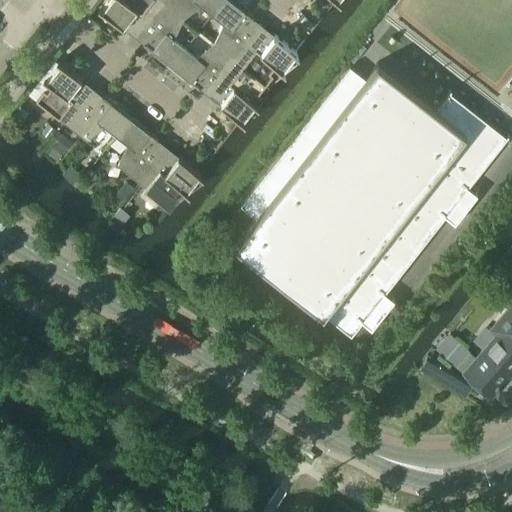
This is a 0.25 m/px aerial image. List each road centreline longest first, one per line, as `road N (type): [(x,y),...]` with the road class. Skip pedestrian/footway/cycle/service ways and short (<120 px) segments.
road 1 (tertiary): [(511,449),(490,462),(431,472),(376,459),(0,232)]
road 2 (residential): [(210,138),(38,5)]
